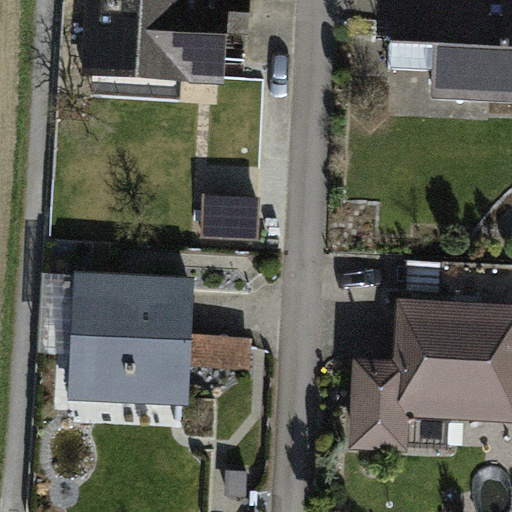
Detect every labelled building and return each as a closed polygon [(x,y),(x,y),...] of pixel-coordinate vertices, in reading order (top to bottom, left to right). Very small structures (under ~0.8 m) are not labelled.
[(96,0),(93,58),(179,63),(179,75),(219,77),(222,30),(245,31),(246,0),(96,0)] [(511,93),(511,2),(482,2),(482,0),(393,0),(391,44),(436,46),(434,90),(511,93)] [(47,257),(44,341),(70,342),(74,258),(47,257)] [(122,281),(79,279),(74,380),(134,383),(134,397),(185,400),(191,284),(141,282),(140,292),(122,292),(122,281)] [(511,311),(404,306),(401,369),(361,367),(358,442),(400,444),(401,410),(511,415),(511,311)]
